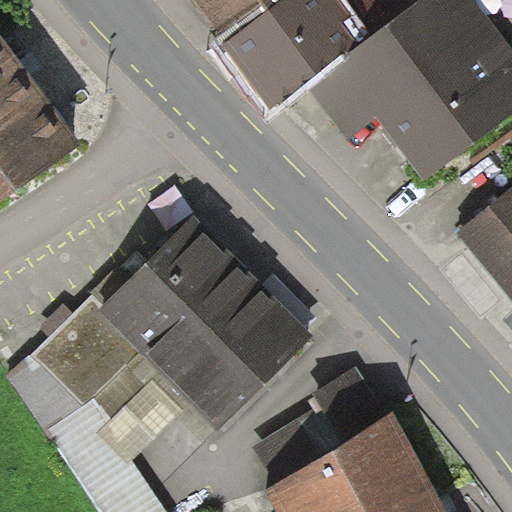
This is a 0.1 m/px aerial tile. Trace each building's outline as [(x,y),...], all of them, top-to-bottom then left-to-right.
[(191,0),(232,58),(272,114),(308,88),(347,54),(349,57),(425,0),(349,0),(341,6),(336,0),(191,0)] [(511,50),(474,0),(425,0),(349,57),(347,54),(308,88),(346,143),(378,121),(387,133),(425,184),(511,116),(511,50)] [(0,212),(84,155),(0,41),(0,212)] [(511,193),(458,237),(511,302),(511,193)] [(314,341),(193,220),(146,267),(139,275),(134,280),(104,311),(92,300),(74,316),(50,340),(8,379),(46,434),(93,402),(140,355),(208,425),(219,436),(314,341)] [(139,275),(146,267),(137,258),(124,271),(134,280),(139,275)] [(74,316),(64,306),(40,330),(50,340),(74,316)] [(93,402),(46,434),(99,511),(166,511),(108,425),(148,390),(197,437),(208,425),(140,355),(93,402)] [(389,421),(357,371),(313,398),(320,409),(254,450),(279,490),(389,421)] [(273,511),(444,511),(394,418),(389,421),(279,490),(267,499),(273,511)]
